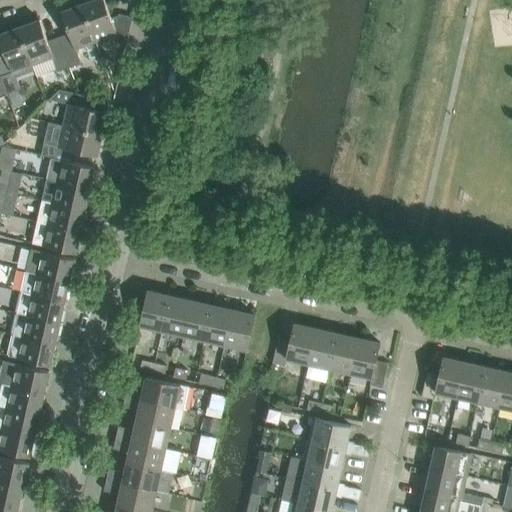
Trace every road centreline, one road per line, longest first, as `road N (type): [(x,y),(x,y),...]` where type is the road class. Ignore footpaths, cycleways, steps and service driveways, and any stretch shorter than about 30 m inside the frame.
road 1 (residential): [(418,319),(117,251)]
road 2 (residential): [(57,511),(117,251)]
road 3 (residential): [(117,251),(175,0)]
road 4 (residential): [(374,511),(418,319)]
